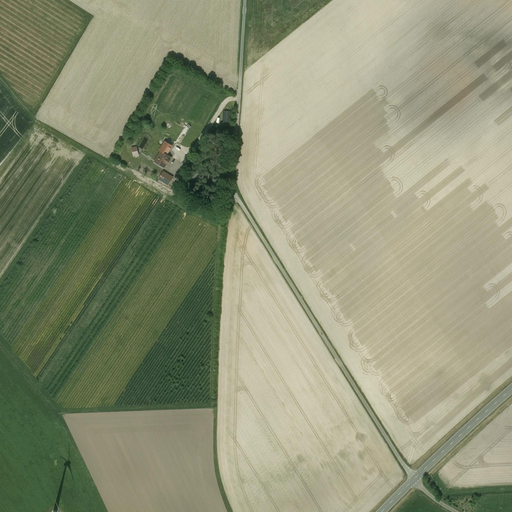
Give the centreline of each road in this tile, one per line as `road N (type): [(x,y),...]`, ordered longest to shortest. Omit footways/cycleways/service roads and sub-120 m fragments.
road 1 (unclassified): [(245,0),(233,189),(413,480)]
road 2 (track): [(0,78),(39,122),(169,194),(182,185)]
road 3 (secondary): [(511,388),(413,480)]
